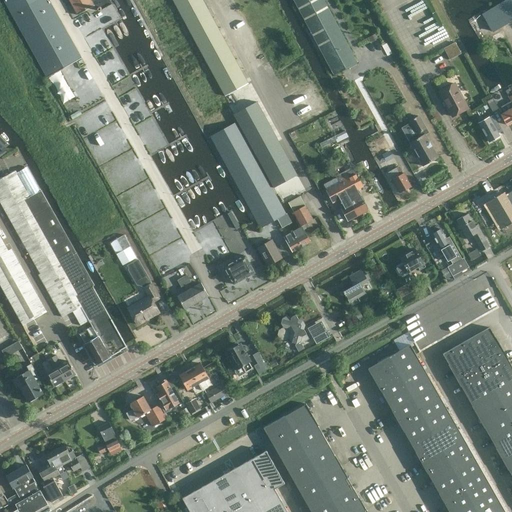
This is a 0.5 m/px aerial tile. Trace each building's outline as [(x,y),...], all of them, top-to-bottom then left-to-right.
[(2,0),(47,78),(81,58),(48,0),(2,0)] [(68,0),(77,15),(95,5),(91,0),(68,0)] [(172,0),(225,96),(248,84),(202,0),(172,0)] [(293,0),(331,71),(354,58),(322,0),(293,0)] [(511,0),(505,0),(482,14),(493,31),(511,19),(511,0)] [(375,33),(368,36),(371,42),(378,39),(375,33)] [(453,39),(442,45),(450,59),(461,53),(453,39)] [(453,117),(468,109),(454,84),(439,92),(453,117)] [(493,112),(498,108),(492,98),(487,102),(493,112)] [(257,102),(233,115),(273,188),(297,175),(257,102)] [(478,108),(483,117),(491,112),(486,104),(478,108)] [(419,116),(410,121),(410,122),(410,121),(418,135),(411,140),(412,141),(409,143),(410,143),(414,150),(412,151),(416,158),(418,157),(422,165),(423,166),(438,157),(437,157),(422,131),(426,128),(425,128),(419,117),(419,116)] [(499,136),(488,118),(479,123),(489,142),(499,136)] [(236,122),(210,136),(260,228),(277,219),(282,228),(292,222),(287,213),(286,214),(236,122)] [(345,130),(335,135),(339,142),(349,137),(345,130)] [(389,151),(382,154),(386,162),(393,158),(389,151)] [(26,167),(15,173),(29,197),(40,191),(26,167)] [(390,181),(392,180),(400,194),(411,187),(403,173),(402,174),(398,167),(386,174),(390,181)] [(94,286),(41,190),(40,191),(29,197),(15,173),(15,171),(0,179),(0,202),(64,316),(72,312),(81,307),(98,297),(92,286),(94,286)] [(340,183),(357,216),(367,211),(356,190),(362,187),(356,175),(340,183)] [(347,221),(357,216),(340,183),(326,191),(332,203),(340,199),(343,206),(340,208),(347,221)] [(499,199),(491,204),(503,226),(511,220),(511,202),(506,192),(497,197),(499,199)] [(301,227),(301,226),(312,220),(305,206),(293,213),(297,219),(294,220),(299,228),(301,227)] [(231,211),(227,214),(236,229),(240,227),(231,211)] [(477,225),(475,226),(468,214),(456,220),(467,239),(473,235),(482,251),(489,247),(477,225)] [(301,247),(309,241),(301,227),(299,228),(292,232),(301,247)] [(442,247),(439,248),(446,260),(449,259),(451,263),(446,266),(454,280),(470,271),(463,258),(461,259),(448,236),(445,238),(440,229),(431,234),(439,247),(441,245),(442,247)] [(292,252),(301,247),(292,232),(284,237),(292,252)] [(122,266),(136,258),(124,235),(110,243),(122,266)] [(0,284),(23,326),(25,325),(43,314),(40,309),(43,308),(41,305),(39,306),(0,236),(0,284)] [(258,248),(267,265),(281,258),(272,240),(258,248)] [(471,253),(468,255),(471,261),(481,256),(477,248),(470,253),(471,253)] [(400,258),(403,265),(396,269),(400,276),(408,272),(417,267),(419,271),(425,267),(415,249),(400,258)] [(234,284),(254,273),(245,255),(224,267),(234,284)] [(137,325),(147,320),(147,319),(149,317),(150,318),(159,313),(153,303),(160,299),(152,284),(151,285),(150,283),(151,282),(138,260),(127,266),(129,268),(128,270),(137,285),(142,285),(148,295),(127,307),(137,325)] [(365,294),(360,285),(367,281),(361,270),(348,277),(353,286),(342,292),(349,303),(365,294)] [(182,278),(196,303),(208,296),(200,283),(191,288),(188,284),(191,282),(187,275),(182,278)] [(184,310),(196,303),(182,278),(177,280),(181,288),(184,286),(186,291),(177,296),(184,310)] [(404,285),(396,289),(400,295),(408,291),(404,285)] [(85,344),(84,344),(95,365),(121,351),(120,350),(127,347),(98,297),(81,307),(89,321),(92,326),(87,329),(79,334),(85,344)] [(81,307),(72,312),(80,326),(89,321),(81,307)] [(295,315),(291,317),(286,316),(282,318),(280,323),(283,328),(278,330),(277,335),(279,339),(284,341),(289,338),(291,342),(296,344),(300,342),(301,343),(308,339),(306,334),(303,330),(305,325),(302,320),(298,319),(295,315)] [(321,321),(307,328),(316,344),(329,337),(321,321)] [(495,338),(489,327),(442,354),(448,364),(448,365),(460,386),(461,386),(472,406),(484,428),(496,448),(495,448),(496,448),(508,470),(508,469),(511,476),(511,367),(507,359),(508,359),(496,337),(495,338)] [(1,351),(5,358),(22,348),(18,341),(1,351)] [(230,362),(238,376),(252,369),(248,363),(249,362),(239,344),(234,348),(232,347),(228,349),(228,351),(226,352),(232,361),(230,362)] [(505,511),(487,481),(410,345),(368,369),(380,390),(392,410),(391,410),(404,432),(415,452),(427,474),(428,473),(439,494),(449,511),(505,511)] [(254,366),(258,374),(268,368),(258,352),(253,355),(258,364),(254,366)] [(52,358),(64,381),(70,377),(71,378),(74,376),(74,375),(75,375),(68,361),(59,366),(58,363),(60,362),(56,355),(52,358)] [(54,387),(56,386),(60,384),(60,383),(64,381),(52,358),(47,360),(51,367),(53,366),(54,369),(46,373),(54,387)] [(269,363),(272,368),(278,365),(275,359),(269,363)] [(190,371),(201,391),(207,387),(204,382),(209,379),(200,363),(199,364),(197,364),(192,367),(193,369),(190,371)] [(19,386),(21,389),(29,402),(43,394),(34,380),(39,378),(31,364),(26,367),(28,371),(12,380),(16,387),(19,386)] [(201,391),(190,371),(187,372),(186,370),(181,373),(180,375),(179,376),(187,391),(193,388),(196,394),(201,391)] [(167,382),(157,387),(159,392),(157,393),(157,394),(155,395),(165,413),(171,410),(169,408),(179,402),(167,382)] [(205,394),(210,403),(227,393),(222,385),(205,394)] [(153,426),(167,418),(159,404),(152,408),(153,411),(152,412),(143,396),(130,403),(133,409),(126,413),(130,420),(137,417),(141,415),(141,416),(144,415),(144,414),(145,413),(153,426)] [(195,399),(186,404),(191,413),(200,408),(195,399)] [(263,428),(311,511),(367,511),(359,498),(347,478),(348,477),(335,456),(318,425),(306,404),(263,428)] [(99,428),(106,444),(97,448),(100,454),(108,450),(109,452),(119,448),(114,436),(108,423),(99,428)] [(54,450),(63,465),(69,462),(74,471),(80,467),(83,471),(89,468),(81,455),(76,458),(72,451),(68,453),(64,445),(54,450)] [(45,482),(53,478),(63,472),(63,468),(62,466),(63,465),(54,450),(45,455),(50,463),(46,465),(45,463),(37,468),(45,481),(45,482)] [(214,480),(182,498),(190,511),(287,511),(275,489),(284,484),(284,483),(266,451),(214,480)] [(26,464),(15,471),(5,476),(13,489),(14,488),(32,478),(33,477),(26,464)] [(34,511),(48,505),(32,478),(14,488),(17,494),(12,497),(16,503),(15,504),(18,509),(12,511),(34,511)] [(53,478),(45,482),(45,481),(41,483),(52,502),(63,496),(53,478)] [(73,485),(69,487),(72,494),(77,492),(74,485),(73,485)] [(4,494),(2,495),(0,490),(0,500),(3,507),(10,504),(4,494)]
